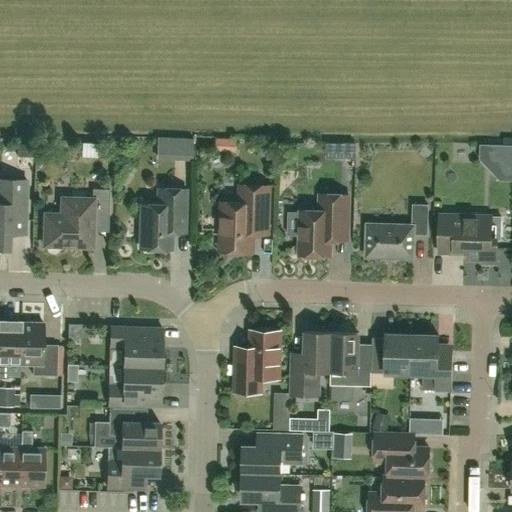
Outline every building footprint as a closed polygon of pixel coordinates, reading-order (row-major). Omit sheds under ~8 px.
[(199,159),(198,137),(163,139),(164,160),(199,159)] [(216,137),(215,151),(237,152),(238,138),(216,137)] [(27,179),(0,178),(0,251),(3,252),(5,248),(9,248),(9,233),(25,233),(27,179)] [(221,250),(253,251),(254,233),(269,233),(270,185),(240,184),(240,202),(222,201),(221,250)] [(62,214),(45,213),(45,245),(92,246),(93,218),(109,219),(110,189),(93,188),(92,198),(62,198),(62,214)] [(142,204),(141,248),(145,248),(146,251),(155,251),(157,248),(171,248),(172,218),(186,219),(187,189),(158,188),(158,204),(142,204)] [(302,210),(301,213),(289,213),(288,235),(301,235),(300,254),(305,254),(307,257),(314,258),(317,254),(330,255),(331,239),(347,240),(349,194),(321,194),(320,211),(302,210)] [(368,223),(367,256),(413,257),(414,233),(428,234),(428,204),(414,204),(413,225),(368,223)] [(492,215),(440,213),(439,252),(468,253),(468,259),(483,259),(483,264),(497,264),(498,237),(492,237),(492,215)] [(0,321),(0,378),(6,378),(7,363),(21,363),(22,322),(0,321)] [(22,322),(21,363),(33,363),(33,374),(57,375),(58,344),(43,344),(44,323),(22,322)] [(69,324),(68,340),(76,340),(76,333),(84,333),(84,324),(69,324)] [(123,366),(162,367),(163,327),(111,326),(110,346),(124,346),(123,366)] [(237,346),(235,391),(261,391),(262,376),(280,377),(281,330),(252,329),(251,347),(237,346)] [(332,370),(333,332),(306,331),(305,353),(292,352),(291,394),(316,395),(316,383),(320,383),(320,370),(332,370)] [(332,370),(331,384),(372,385),(372,371),(373,343),(359,343),(359,333),(333,332),(332,370)] [(387,344),(373,343),(372,371),(412,372),(413,334),(387,333),(387,344)] [(439,335),(413,334),(412,372),(423,373),(423,389),(451,389),(452,361),(438,361),(439,335)] [(162,367),(123,366),(123,385),(109,384),(109,404),(161,406),(162,367)] [(59,408),(60,395),(49,395),(49,408),(59,408)] [(116,435),(116,446),(108,446),(108,447),(159,448),(160,422),(136,422),(137,408),(109,407),(109,435),(116,435)] [(296,430),(336,428),(336,410),(295,411),(296,430)] [(11,412),(1,412),(0,426),(11,426),(11,412)] [(377,412),(373,427),(387,431),(391,416),(377,412)] [(22,430),(21,447),(20,485),(44,485),(45,448),(32,447),(32,430),(22,430)] [(353,432),(334,431),(333,457),(352,458),(353,432)] [(385,476),(429,478),(430,448),(415,447),(415,433),(376,432),(375,446),(390,447),(389,476),(385,476)] [(244,446),(243,472),(282,473),(282,462),(291,462),(291,458),(303,458),(303,434),(258,433),(258,447),(244,446)] [(21,447),(0,446),(0,484),(20,485),(21,447)] [(159,448),(108,447),(108,459),(107,487),(146,488),(146,474),(159,474),(159,448)] [(282,473),(243,472),(242,499),(260,499),(259,511),(301,511),(302,490),(290,489),(291,485),(281,485),(282,473)] [(429,478),(385,476),(384,502),(381,505),(370,505),(369,511),(414,511),(414,507),(424,508),(425,478),(429,478)] [(314,489),(313,511),(328,511),(329,489),(314,489)]
